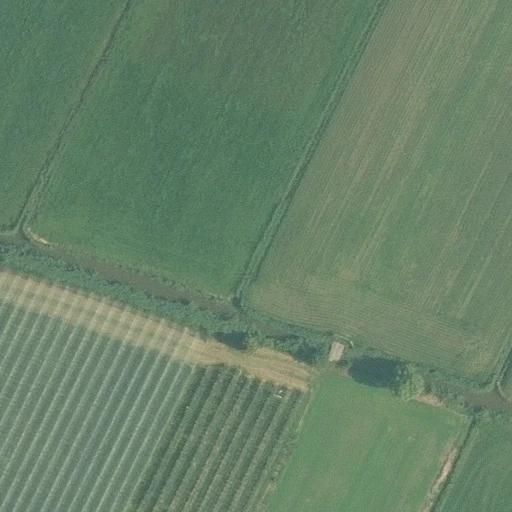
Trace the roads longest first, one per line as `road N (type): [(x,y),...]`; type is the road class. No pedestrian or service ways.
road 1 (track): [(431,417),(211,350),(130,511)]
road 2 (track): [(506,0),(342,343)]
